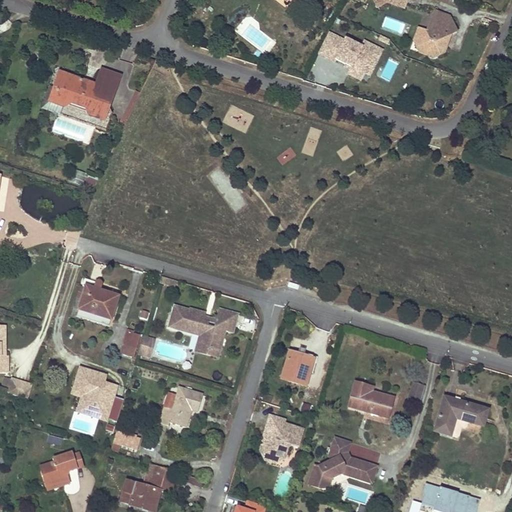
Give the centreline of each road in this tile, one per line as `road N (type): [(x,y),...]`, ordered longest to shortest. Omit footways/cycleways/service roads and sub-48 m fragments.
road 1 (residential): [(154,46),(415,126),(442,125),(467,108),(511,15)]
road 2 (residential): [(511,365),(278,300)]
road 3 (residential): [(278,300),(209,511)]
road 4 (residential): [(278,300),(77,243)]
road 5 (residential): [(0,1),(154,46)]
